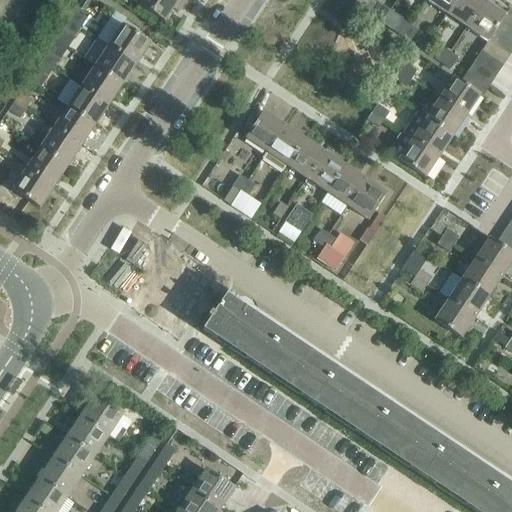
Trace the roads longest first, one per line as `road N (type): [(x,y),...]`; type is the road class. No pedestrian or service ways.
road 1 (residential): [(511,458),(115,193)]
road 2 (residential): [(294,445),(77,298),(31,292)]
road 3 (residential): [(115,193),(242,0)]
road 4 (residential): [(115,193),(62,268),(31,292)]
